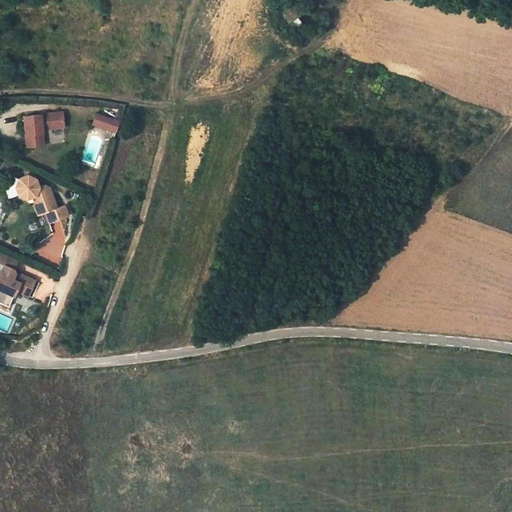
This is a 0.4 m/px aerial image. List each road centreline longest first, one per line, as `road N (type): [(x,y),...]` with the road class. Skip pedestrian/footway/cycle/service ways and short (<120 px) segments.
road 1 (residential): [(511,359),(333,343),(68,372),(0,365)]
road 2 (track): [(83,243),(37,371)]
